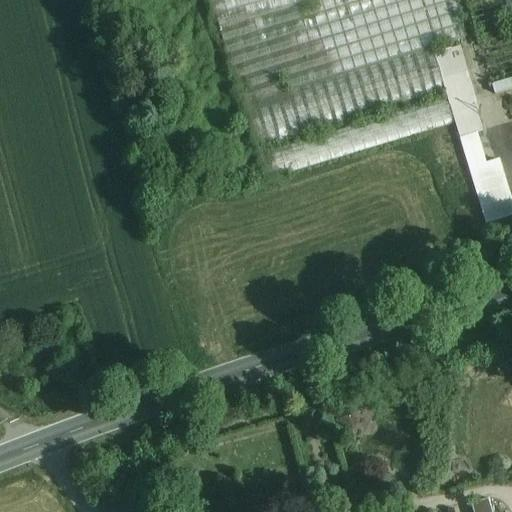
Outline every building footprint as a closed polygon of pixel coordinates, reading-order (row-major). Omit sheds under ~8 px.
[(209,0),(219,31),(321,0),(209,0)] [(455,0),(321,0),(219,31),(242,105),(432,48),(466,37),(455,0)] [(511,0),(465,0),(491,83),(511,76),(511,0)] [(460,47),(434,55),(445,92),(447,98),(453,118),(476,111),(478,110),(460,47)] [(432,48),(242,105),(256,150),(445,92),(434,55),(432,48)] [(511,79),(493,85),(496,95),(511,90),(511,79)] [(447,98),(257,156),(265,182),(455,124),(453,118),(447,98)] [(476,111),(453,118),(455,124),(460,138),(475,133),(471,123),(479,120),(476,111)] [(475,133),(460,138),(470,171),(486,166),(475,133)] [(486,166),(470,171),(486,224),(511,216),(511,205),(498,162),(486,166)] [(59,315),(33,323),(35,331),(61,323),(59,315)] [(362,413),(344,404),(335,423),(346,428),(356,425),(362,413)] [(492,511),(489,500),(470,505),(471,511),(492,511)]
